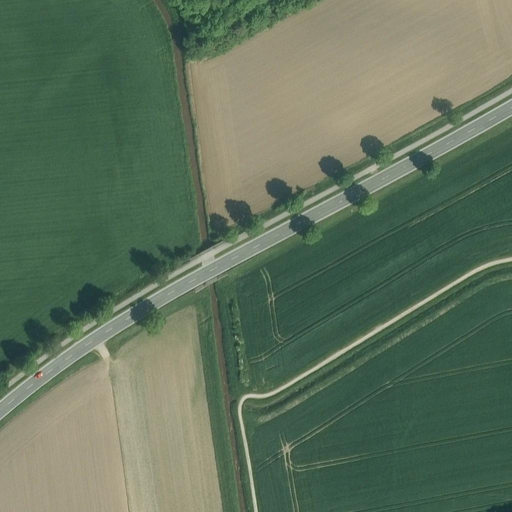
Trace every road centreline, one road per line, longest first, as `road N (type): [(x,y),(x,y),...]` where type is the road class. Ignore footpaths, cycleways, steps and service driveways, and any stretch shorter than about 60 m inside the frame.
road 1 (secondary): [(0,410),(158,299),(511,108)]
road 2 (track): [(511,259),(284,387),(242,399),(257,511)]
